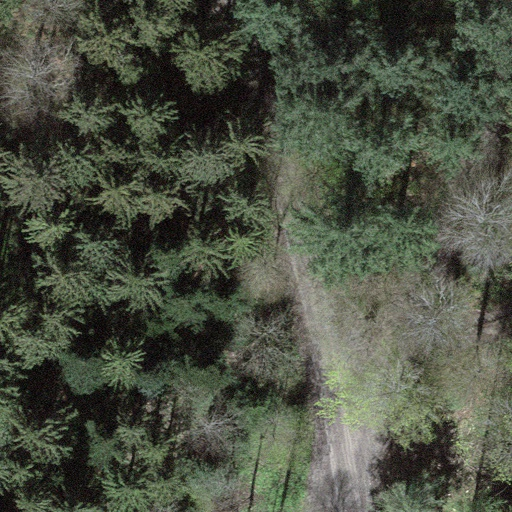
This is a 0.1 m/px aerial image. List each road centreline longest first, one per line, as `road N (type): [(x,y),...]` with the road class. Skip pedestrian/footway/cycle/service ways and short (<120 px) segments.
road 1 (track): [(223,0),(276,158),(307,287),(344,511)]
road 2 (track): [(511,116),(459,269),(352,511)]
